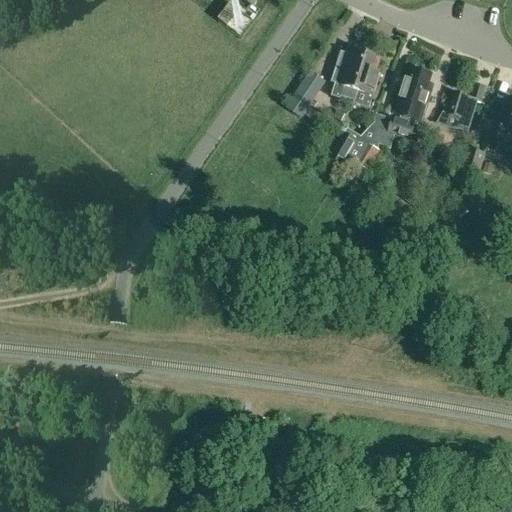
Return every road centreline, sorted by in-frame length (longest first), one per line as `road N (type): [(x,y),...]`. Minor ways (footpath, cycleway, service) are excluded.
road 1 (unclassified): [(511,61),(355,0)]
road 2 (unknown): [(511,285),(383,334)]
